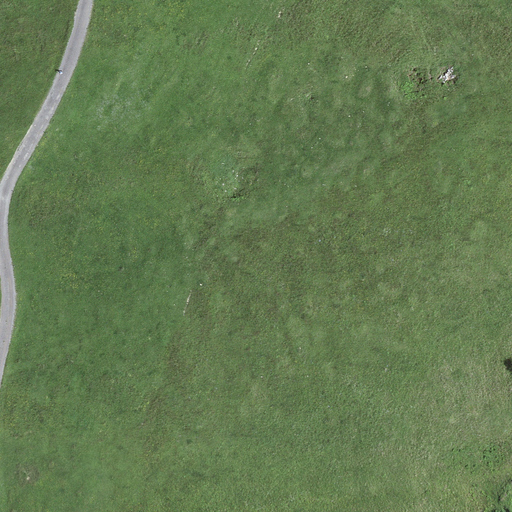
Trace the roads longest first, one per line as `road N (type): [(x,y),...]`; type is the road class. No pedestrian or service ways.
road 1 (track): [(87,0),(77,44),(0,203)]
road 2 (track): [(0,214),(11,313),(0,355)]
